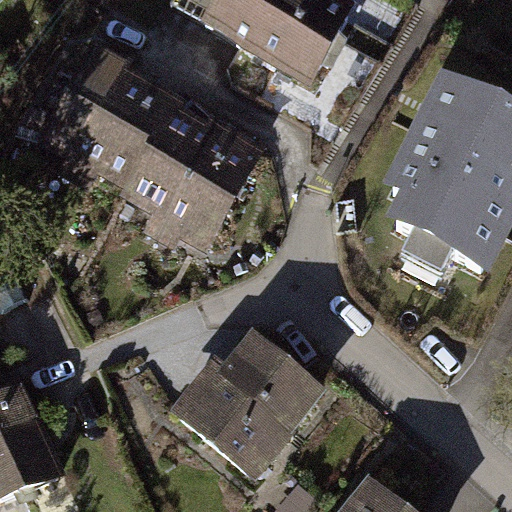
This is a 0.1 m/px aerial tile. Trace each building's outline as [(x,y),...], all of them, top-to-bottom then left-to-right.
[(310,0),(220,0),(205,27),(309,84),(345,19),(310,0)] [(76,156),(131,187),(168,121),(171,114),(118,84),(124,73),(95,58),(45,147),(73,162),(76,156)] [(399,196),(383,227),(478,276),(511,209),(511,112),(447,79),(390,191),(399,196)] [(220,149),(168,121),(131,187),(125,197),(180,227),(176,233),(205,249),(255,158),(224,141),(220,149)] [(314,397),(254,348),(229,379),(220,372),(181,420),(249,476),(314,397)] [(12,384),(0,389),(0,503),(55,479),(12,384)] [(396,511),(375,493),(358,511),(396,511)]
